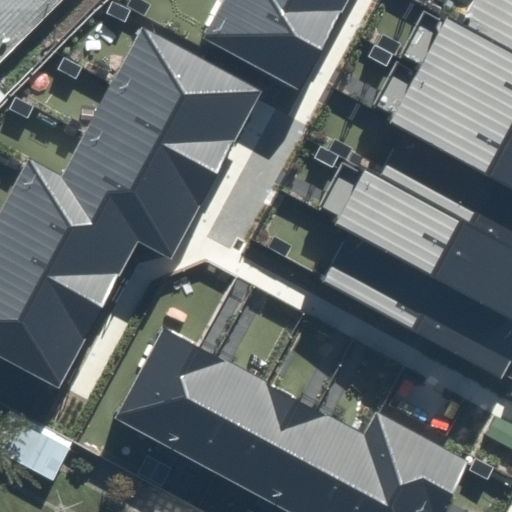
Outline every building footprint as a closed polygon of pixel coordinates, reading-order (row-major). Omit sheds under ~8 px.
[(0,0),(0,46),(48,0),(0,0)] [(380,130),(390,109),(403,115),(400,121),(511,174),(511,59),(449,29),(445,38),(376,5),(350,59),(322,45),(300,91),(380,130)] [(178,42),(145,95),(221,143),(254,90),(178,42)] [(0,169),(19,135),(0,124),(0,169)] [(269,262),(255,285),(385,363),(439,272),(374,232),(395,197),(342,165),(329,187),(320,181),(302,212),(267,191),(237,242),(269,262)] [(250,494),(253,489),(294,511),(301,511),(326,468),(351,483),(388,417),(178,298),(107,422),(172,458),(178,446),(225,473),(222,478),(250,494)] [(2,400),(0,404),(0,440),(29,459),(48,429),(2,400)] [(159,511),(131,498),(123,511),(159,511)]
